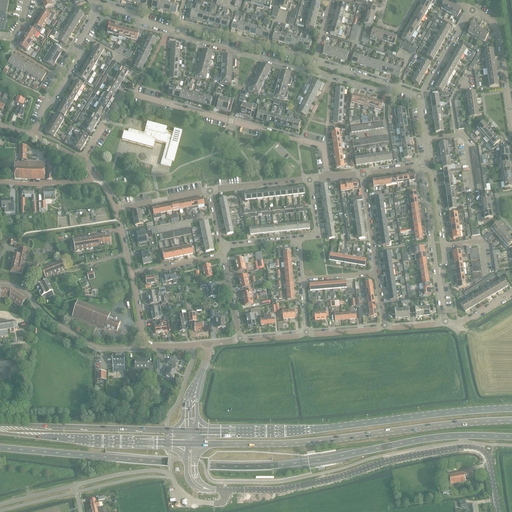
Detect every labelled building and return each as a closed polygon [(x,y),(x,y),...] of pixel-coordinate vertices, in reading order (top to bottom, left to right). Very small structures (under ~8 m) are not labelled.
[(0,0),(0,28),(5,30),(8,15),(7,15),(9,0),(0,0)] [(50,0),(43,3),(46,8),(53,5),(52,2),(54,0),(50,0)] [(153,0),(152,8),(158,9),(160,1),(159,0),(153,0)] [(258,0),(257,8),(262,10),(263,7),(265,0),(258,0)] [(268,0),(265,0),(263,7),(269,9),(272,1),(268,0)] [(160,1),(158,9),(164,11),(166,2),(160,1)] [(287,9),(289,3),(281,1),(279,7),(287,9)] [(423,1),(420,6),(427,10),(430,5),(423,1)] [(440,9),(446,12),(450,4),(445,1),(440,9)] [(166,2),(164,11),(170,12),(172,4),(166,2)] [(312,3),(310,9),(319,11),(320,5),(312,3)] [(338,3),(337,10),(345,12),(346,6),(338,3)] [(172,4),(170,12),(176,14),(178,6),(172,4)] [(205,13),(203,21),(209,23),(211,15),(213,9),(214,5),(211,4),(209,14),(205,13)] [(450,4),(446,12),(451,15),(455,7),(450,4)] [(369,6),(367,12),(375,14),(377,8),(369,6)] [(420,6),(417,11),(424,15),(427,10),(420,6)] [(455,7),(451,15),(457,18),(460,19),(462,16),(459,14),(461,10),(455,7)] [(77,9),(73,15),(80,20),(84,14),(77,9)] [(310,9),(309,15),(317,17),(319,11),(310,9)] [(190,18),(197,20),(199,11),(193,10),(190,18)] [(337,10),(335,16),(343,18),(345,12),(337,10)] [(41,15),(49,20),(51,21),(55,14),(50,11),(49,13),(44,11),(41,15)] [(199,11),(197,20),(203,21),(205,13),(199,11)] [(417,11),(414,17),(421,21),(424,15),(417,11)] [(367,12),(366,18),(374,20),(375,14),(367,12)] [(41,15),(39,20),(46,24),(49,20),(41,15)] [(73,15),(69,21),(77,26),(80,20),(73,15)] [(211,15),(209,23),(215,24),(217,16),(211,15)] [(223,18),(221,26),(227,28),(230,17),(224,15),(223,18)] [(309,15),(307,21),(315,23),(317,17),(309,15)] [(217,16),(215,24),(221,26),(223,18),(217,16)] [(335,16),(334,21),(342,24),(342,21),(349,23),(350,19),(343,18),(335,16)] [(414,17),(411,22),(418,26),(421,21),(414,17)] [(364,24),(365,24),(365,26),(370,28),(371,25),(372,26),(374,20),(366,18),(364,24)] [(39,20),(36,24),(43,29),(46,24),(39,20)] [(69,21),(65,27),(73,32),(77,26),(69,21)] [(233,21),(231,29),(238,31),(240,23),(233,21)] [(314,29),(315,23),(307,21),(306,27),(314,29)] [(334,21),(332,27),(340,30),(342,24),(334,21)] [(408,28),(417,33),(420,28),(418,26),(411,22),(408,28)] [(240,23),(238,31),(243,32),(246,24),(240,23)] [(33,29),(38,32),(40,34),(43,35),(45,30),(43,29),(36,24),(33,29)] [(246,24),(243,32),(250,34),(252,26),(246,24)] [(444,24),(441,30),(448,33),(451,28),(444,24)] [(107,32),(113,34),(112,37),(113,37),(114,34),(116,27),(110,25),(107,32)] [(473,25),(468,32),(474,35),(478,28),(473,25)] [(252,26),(250,34),(256,36),(258,27),(252,26)] [(65,27),(62,33),(69,38),(73,32),(65,27)] [(258,27),(256,36),(262,37),(264,29),(258,27)] [(338,36),(340,30),(332,27),(330,33),(338,36)] [(31,28),(28,32),(35,37),(38,32),(33,29),(31,28)] [(121,28),(119,39),(124,40),(125,37),(127,30),(121,28)] [(405,33),(415,39),(418,33),(417,33),(408,28),(405,33)] [(478,28),(474,35),(479,38),(483,31),(478,28)] [(264,29),(262,37),(268,39),(270,31),(264,29)] [(373,29),(370,37),(369,39),(372,40),(372,41),(375,42),(376,39),(379,31),(373,29)] [(127,30),(125,37),(131,39),(133,31),(127,30)] [(441,30),(438,35),(445,39),(448,33),(441,30)] [(305,40),(303,49),(309,50),(310,47),(312,47),(313,42),(311,42),(307,41),(309,35),(310,31),(308,31),(307,34),(305,40)] [(379,31),(376,39),(382,41),(385,33),(379,31)] [(483,31),(479,38),(484,41),(489,34),(483,31)] [(25,37),(33,41),(35,37),(28,32),(25,37)] [(272,40),(278,42),(281,34),(275,32),(272,40)] [(58,39),(61,41),(65,44),(69,38),(62,33),(58,39)] [(385,33),(382,41),(388,43),(391,35),(385,33)] [(402,38),(403,39),(409,42),(412,44),(415,39),(405,33),(402,38)] [(149,34),(146,41),(154,45),(157,39),(149,34)] [(281,34),(278,42),(284,44),(287,35),(281,34)] [(287,35),(284,44),(291,45),(293,37),(293,36),(291,35),(290,36),(287,35)] [(391,35),(388,43),(394,45),(397,37),(391,35)] [(438,35),(435,40),(442,44),(445,39),(438,35)] [(25,37),(22,42),(30,46),(33,41),(25,37)] [(293,37),(291,45),(297,47),(299,39),(293,37)] [(303,49),(305,40),(299,39),(297,47),(303,49)] [(435,40),(432,45),(439,49),(442,44),(435,40)] [(146,41),(143,47),(151,52),(154,45),(146,41)] [(27,51),(30,46),(22,42),(19,46),(27,51)] [(53,45),(48,53),(58,59),(61,54),(63,51),(53,45)] [(97,45),(94,51),(101,55),(104,50),(97,45)] [(432,45),(429,51),(436,54),(439,49),(432,45)] [(460,45),(457,51),(463,54),(466,49),(460,45)] [(323,54),(329,56),(331,48),(325,46),(323,54)] [(143,47),(140,54),(148,58),(151,52),(143,47)] [(331,48),(329,56),(335,57),(337,49),(331,48)] [(337,49),(335,57),(340,59),(343,51),(337,49)] [(199,53),(199,56),(212,60),(213,53),(203,50),(202,53),(199,53)] [(94,51),(91,56),(98,60),(101,55),(94,51)] [(343,51),(340,59),(346,61),(349,53),(343,51)] [(433,60),(436,54),(429,51),(426,56),(433,60)] [(457,51),(454,56),(460,60),(463,54),(457,51)] [(55,64),(58,59),(48,53),(43,60),(54,67),(55,64)] [(140,54),(136,60),(144,64),(148,58),(140,54)] [(27,64),(13,55),(8,64),(22,72),(23,71),(41,82),(46,73),(28,62),(27,64)] [(223,55),(222,63),(236,64),(236,60),(233,59),(234,56),(223,55)] [(351,63),(357,64),(360,56),(354,55),(351,63)] [(91,56),(88,61),(95,65),(98,60),(91,56)] [(200,62),(199,64),(210,67),(212,60),(199,56),(198,60),(200,62)] [(360,56),(357,64),(363,66),(366,58),(360,56)] [(454,56),(450,61),(457,65),(460,60),(454,56)] [(366,58),(363,66),(369,68),(371,60),(366,58)] [(141,71),(144,64),(136,60),(133,67),(141,71)] [(371,60),(369,68),(375,70),(377,62),(371,60)] [(424,60),(421,65),(428,69),(431,64),(424,60)] [(88,61),(85,66),(92,71),(95,65),(88,61)] [(450,61),(447,66),(454,70),(457,65),(450,61)] [(377,62),(375,70),(381,72),(383,64),(377,62)] [(196,67),(195,70),(208,73),(210,67),(199,64),(199,66),(196,67)] [(256,69),(268,76),(271,69),(261,64),(260,66),(257,66),(256,69)] [(383,64),(381,72),(387,74),(389,66),(383,64)] [(120,70),(118,72),(125,76),(128,71),(125,70),(126,68),(121,65),(118,69),(120,70)] [(395,68),(392,76),(399,78),(401,70),(397,68),(398,66),(396,65),(395,68)] [(421,65),(418,70),(425,74),(428,69),(421,65)] [(82,72),(91,78),(94,73),(92,71),(85,66),(82,72)] [(389,66),(387,74),(392,76),(395,68),(389,66)] [(447,66),(444,72),(451,75),(454,70),(447,66)] [(256,74),(255,77),(265,82),(268,76),(256,69),(254,72),(256,74)] [(206,80),(208,73),(195,70),(194,73),(196,75),(195,78),(206,80)] [(418,70),(415,76),(422,79),(425,74),(418,70)] [(280,71),(279,78),(292,82),(292,79),(290,77),(291,74),(280,71)] [(79,77),(85,81),(88,83),(91,78),(82,72),(79,77)] [(118,72),(115,78),(122,82),(125,76),(118,72)] [(444,72),(441,77),(448,81),(451,75),(444,72)] [(419,85),(422,79),(415,76),(412,81),(419,85)] [(235,81),(235,78),(221,77),(221,84),(231,87),(233,82),(235,81)] [(249,82),(261,88),(265,82),(255,77),(253,79),(251,79),(249,82)] [(441,77),(438,82),(445,86),(448,81),(441,77)] [(115,78),(112,83),(119,87),(122,82),(115,78)] [(279,78),(277,85),(287,88),(288,86),(291,85),(292,82),(279,78)] [(313,79),(310,86),(318,90),(321,83),(313,79)] [(76,81),(73,86),(80,90),(83,85),(76,81)] [(258,94),(261,88),(249,82),(248,85),(249,87),(248,92),(258,94)] [(442,91),(445,86),(438,82),(435,87),(442,91)] [(112,83),(109,88),(116,92),(119,87),(112,83)] [(277,85),(275,92),(288,95),(289,92),(287,90),(287,88),(277,85)] [(73,86),(70,91),(77,95),(80,90),(73,86)] [(310,86),(307,93),(315,96),(318,90),(310,86)] [(168,96),(174,98),(176,89),(170,87),(168,96)] [(109,88),(106,93),(113,97),(116,92),(109,88)] [(176,89),(174,98),(180,99),(182,90),(176,89)] [(182,90),(180,99),(186,101),(188,92),(182,90)] [(306,95),(304,99),(312,103),(315,96),(307,93),(305,91),(302,90),(301,94),(304,95),(306,95)] [(0,108),(3,110),(5,105),(7,100),(6,100),(7,96),(12,98),(14,93),(5,91),(3,98),(0,97),(0,108)] [(70,91),(67,97),(74,101),(77,95),(70,91)] [(188,92),(186,101),(192,102),(194,94),(188,92)] [(287,99),(288,95),(275,92),(273,99),(284,102),(284,99),(287,99)] [(106,93),(103,99),(109,103),(113,97),(106,93)] [(194,94),(192,102),(198,104),(200,95),(194,94)] [(352,102),(358,104),(360,96),(354,94),(352,102)] [(200,95),(198,104),(204,106),(206,97),(200,95)] [(213,108),(221,110),(225,99),(220,98),(220,96),(217,95),(213,108)] [(16,101),(15,102),(23,105),(25,99),(17,96),(16,101)] [(360,96),(358,104),(363,106),(366,98),(360,96)] [(67,97),(64,102),(71,106),(74,101),(67,97)] [(206,97),(204,106),(210,107),(212,99),(206,97)] [(225,99),(221,110),(230,113),(230,112),(233,99),(230,98),(229,100),(225,99)] [(366,98),(363,106),(363,108),(363,109),(367,110),(368,109),(369,107),(371,100),(366,98)] [(103,99),(100,104),(106,108),(109,103),(103,99)] [(304,99),(301,105),(309,109),(312,103),(304,99)] [(371,100),(369,107),(375,109),(377,101),(371,100)] [(236,114),(245,117),(248,105),(243,104),(243,102),(240,101),(236,114)] [(377,101),(375,109),(380,111),(380,112),(384,114),(384,108),(382,107),(383,103),(377,101)] [(64,102),(61,107),(67,111),(71,106),(64,102)] [(100,104),(96,109),(103,113),(106,108),(100,104)] [(248,105),(245,117),(253,119),(256,105),(253,104),(252,106),(248,105)] [(305,116),(309,109),(301,105),(297,112),(305,116)] [(24,109),(25,107),(23,106),(22,109),(19,108),(17,115),(22,117),(24,110),(24,109)] [(64,116),(67,111),(61,107),(57,112),(64,116)] [(395,108),(396,117),(406,116),(405,110),(403,110),(402,107),(395,108)] [(96,109),(93,114),(100,118),(103,113),(96,109)] [(256,120),(262,121),(265,113),(259,111),(256,120)] [(265,113),(262,121),(268,123),(271,114),(265,113)] [(93,114),(90,119),(97,123),(100,118),(93,114)] [(271,114),(268,123),(274,125),(277,116),(271,114)] [(53,119),(61,124),(64,120),(56,115),(53,119)] [(277,116),(274,125),(280,126),(283,117),(277,116)] [(283,117),(280,126),(286,128),(289,119),(283,117)] [(51,124),(59,128),(61,124),(53,119),(51,124)] [(90,119),(87,125),(94,129),(97,123),(90,119)] [(289,119),(286,128),(292,129),(295,121),(289,119)] [(295,121),(292,129),(298,131),(300,122),(295,121)] [(477,128),(479,130),(474,133),(477,136),(481,132),(487,127),(483,122),(477,128)] [(153,148),(155,141),(166,144),(160,165),(170,168),(172,162),(174,162),(182,131),(174,129),(173,133),(165,131),(166,128),(147,123),(147,124),(145,124),(144,128),(145,128),(144,134),(129,129),(127,133),(124,132),(122,140),(153,148)] [(48,128),(56,133),(59,128),(51,124),(48,128)] [(91,134),(94,129),(87,125),(84,130),(91,134)] [(487,127),(481,132),(485,137),(491,132),(487,127)] [(46,132),(54,137),(56,133),(48,128),(46,132)] [(485,137),(489,142),(487,143),(487,144),(496,137),(491,132),(485,137)] [(78,138),(86,142),(89,138),(81,133),(78,138)] [(496,137),(487,144),(489,146),(492,150),(498,146),(496,144),(500,141),(496,137)] [(75,142),(83,147),(86,142),(78,138),(75,142)] [(439,144),(440,150),(448,149),(447,146),(451,145),(450,140),(443,141),(444,143),(439,144)] [(81,151),(83,147),(75,142),(73,146),(81,151)] [(15,180),(21,180),(45,180),(45,163),(22,162),(23,161),(26,160),(26,146),(19,146),(19,160),(21,161),(21,162),(14,162),(15,180)] [(442,162),(443,168),(447,168),(447,170),(452,170),(461,169),(460,165),(455,166),(454,164),(450,165),(450,161),(442,162)] [(501,183),(502,188),(502,192),(510,191),(510,188),(511,187),(511,180),(504,182),(501,183)] [(33,201),(33,204),(34,212),(36,212),(35,204),(35,201),(35,195),(34,195),(34,190),(23,191),(23,196),(31,195),(32,201),(33,201)] [(51,201),(55,201),(55,191),(44,191),(45,200),(49,200),(49,202),(50,202),(50,200),(51,200),(51,201)] [(481,197),(482,200),(490,199),(489,193),(487,193),(487,191),(478,192),(479,197),(481,197)] [(5,213),(10,213),(14,213),(14,209),(14,205),(10,205),(9,199),(1,200),(2,209),(5,208),(5,213)] [(184,202),(186,209),(189,208),(190,211),(193,211),(192,207),(191,201),(184,202)] [(154,215),(153,215),(154,219),(161,218),(160,214),(159,207),(152,208),(154,215)] [(492,211),(484,213),(481,213),(482,222),(489,221),(488,218),(493,218),(492,211)] [(143,224),(142,218),(134,219),(135,226),(143,224)] [(491,229),(495,233),(502,228),(498,223),(491,229)] [(246,227),(247,233),(250,233),(250,235),(256,235),(256,228),(250,229),(249,227),(246,227)] [(502,228),(495,233),(499,238),(506,232),(502,228)] [(139,244),(147,242),(145,232),(137,234),(139,244)] [(506,232),(499,238),(504,243),(510,237),(506,232)] [(109,234),(73,240),(75,251),(111,245),(109,234)] [(453,252),(454,258),(461,257),(460,251),(463,251),(462,247),(456,248),(456,252),(453,252)] [(21,248),(20,255),(17,268),(23,269),(24,265),(23,264),(24,260),(25,253),(25,252),(28,252),(28,249),(26,249),(21,248)] [(278,250),(279,258),(291,257),(290,252),(285,252),(284,249),(278,250)] [(151,264),(149,251),(141,253),(143,265),(151,264)] [(22,274),(23,269),(17,268),(20,255),(14,254),(10,272),(22,274)] [(235,260),(236,266),(245,264),(248,263),(247,257),(243,258),(235,260)] [(58,273),(66,270),(62,261),(43,268),(46,277),(54,274),(55,276),(59,274),(58,273)] [(173,280),(176,279),(174,272),(170,273),(170,272),(168,273),(164,274),(165,277),(161,278),(163,286),(166,285),(166,282),(169,281),(173,281),(173,280)] [(155,280),(159,279),(158,276),(154,277),(154,276),(145,278),(147,284),(155,283),(155,280)] [(498,282),(502,290),(508,287),(503,279),(498,282)] [(44,300),(52,296),(54,295),(52,291),(53,291),(47,280),(36,286),(42,297),(43,296),(44,300)] [(492,285),(497,293),(502,290),(498,282),(492,285)] [(208,298),(217,296),(216,291),(215,291),(214,286),(209,287),(208,283),(200,285),(201,289),(206,288),(208,298)] [(487,288),(492,296),(497,293),(492,285),(487,288)] [(21,307),(26,300),(11,289),(0,288),(0,297),(10,298),(9,300),(21,307)] [(482,292),(486,299),(492,296),(487,288),(482,292)] [(242,294),(243,300),(252,298),(251,293),(252,293),(252,294),(252,293),(251,290),(252,290),(251,289),(245,291),(246,291),(246,293),(242,294)] [(477,295),(481,303),(486,299),(482,292),(477,295)] [(471,298),(476,306),(481,303),(477,295),(471,298)] [(159,303),(159,302),(161,302),(162,305),(168,304),(166,296),(149,299),(150,305),(157,304),(157,303),(159,303)] [(466,301),(471,309),(476,306),(471,298),(466,301)] [(465,312),(471,309),(466,301),(460,304),(465,312)] [(117,332),(120,322),(109,318),(110,314),(78,302),(72,317),(105,329),(105,327),(117,332)] [(422,308),(423,317),(424,317),(423,317),(430,316),(430,312),(433,312),(433,305),(426,306),(427,307),(422,308)] [(402,309),(403,319),(403,318),(410,318),(409,314),(412,313),(412,307),(406,308),(406,309),(402,309)] [(412,307),(412,313),(416,313),(416,317),(419,317),(423,317),(422,308),(418,308),(418,307),(412,307)] [(256,318),(256,316),(261,315),(260,308),(250,310),(251,314),(253,314),(253,315),(246,316),(248,326),(255,325),(254,318),(256,318)] [(398,319),(403,319),(402,309),(398,310),(397,308),(392,309),(392,315),(395,315),(395,319),(398,319)] [(320,313),(321,320),(326,320),(326,317),(329,317),(328,312),(328,309),(326,309),(326,312),(320,313)] [(177,320),(178,324),(179,332),(186,331),(184,323),(187,322),(184,310),(181,311),(182,314),(181,314),(180,316),(181,319),(177,320)] [(288,311),(289,319),(295,319),(295,314),(297,314),(297,310),(288,311)] [(315,321),(321,320),(320,313),(316,313),(316,310),(312,311),(312,318),(315,318),(315,321)] [(365,315),(370,314),(370,318),(377,317),(376,310),(369,311),(365,312),(365,315)] [(283,320),(289,319),(288,311),(280,312),(280,315),(282,315),(283,320)] [(194,313),(188,313),(189,322),(195,321),(197,321),(196,313),(194,313)] [(267,314),(268,325),(275,324),(275,319),(271,319),(270,313),(267,314)] [(216,320),(215,320),(215,326),(217,326),(217,328),(225,328),(224,319),(224,316),(219,316),(215,316),(216,320)] [(0,337),(1,337),(1,338),(2,338),(2,337),(4,337),(5,338),(5,337),(8,337),(8,332),(10,332),(10,333),(15,332),(15,331),(18,329),(19,329),(18,328),(17,325),(18,324),(18,323),(17,324),(14,323),(14,322),(13,322),(13,323),(10,323),(10,322),(9,322),(9,323),(6,324),(6,323),(5,323),(5,324),(2,324),(2,323),(1,323),(1,324),(0,324),(0,337)] [(203,323),(194,323),(195,332),(204,331),(203,323)] [(125,366),(125,367),(125,356),(113,356),(113,373),(125,373),(125,366)] [(177,370),(175,370),(178,363),(176,362),(175,362),(178,358),(174,356),(173,357),(172,356),(170,359),(169,359),(168,362),(173,365),(172,369),(170,367),(169,370),(168,369),(167,369),(166,369),(165,369),(164,370),(163,371),(163,372),(163,373),(164,374),(164,375),(165,375),(166,376),(167,376),(167,377),(169,378),(169,377),(173,379),(177,370)] [(153,372),(153,364),(148,364),(148,361),(135,360),(135,370),(148,369),(148,372),(153,372)] [(4,380),(8,380),(7,367),(2,368),(3,369),(0,369),(0,377),(0,378),(3,377),(4,380)] [(106,380),(106,372),(97,372),(97,380),(106,380)] [(464,478),(472,477),(471,471),(449,475),(450,485),(465,482),(464,478)] [(90,501),(92,508),(103,506),(102,503),(102,502),(99,503),(99,502),(96,502),(95,500),(90,501)]
